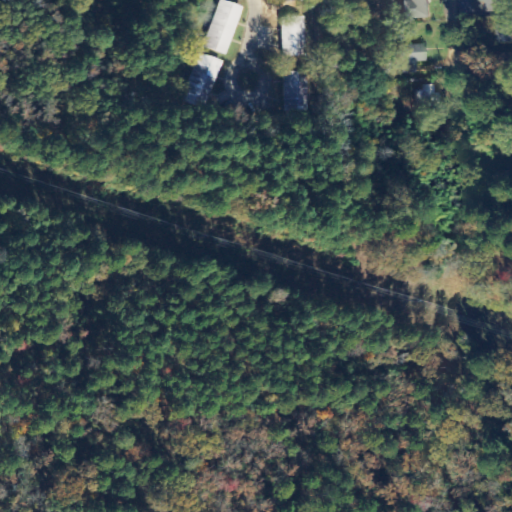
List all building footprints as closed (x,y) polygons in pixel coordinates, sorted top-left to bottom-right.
[(240,8),(217,0),(202,49),(225,56),(240,8)] [(411,0),(412,1),(401,1),(402,20),(428,19),(427,0),(411,0)] [(498,0),(485,0),(462,0),(462,15),(499,14),(498,0)] [(281,57),(305,56),(303,17),(279,18),(281,57)] [(413,73),(413,63),(423,62),(422,45),(393,46),(395,73),(413,73)] [(221,61),(198,55),(184,102),(206,109),(221,61)] [(282,73),(283,112),(307,111),(306,72),(282,73)]
